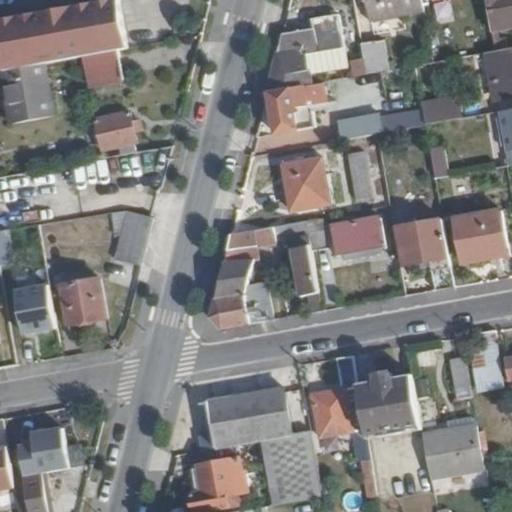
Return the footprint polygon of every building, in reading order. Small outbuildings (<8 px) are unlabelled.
[(132,46),(123,0),(101,0),(0,18),(0,27),(7,68),(42,62),(84,55),(119,49),(132,46)] [(423,12),(420,0),(365,0),(369,21),(423,12)] [(511,24),(511,0),(484,0),(489,29),(511,24)] [(343,52),(336,18),(309,23),(310,31),(280,36),(266,92),(268,92),(304,85),(316,83),(313,64),(306,65),(306,59),(343,52)] [(504,49),(501,30),(490,32),(493,51),(504,49)] [(511,97),(511,47),(504,49),(493,51),(485,53),(495,101),(511,97)] [(124,77),(119,49),(84,55),(89,83),(124,77)] [(417,65),(414,52),(364,60),(367,74),(417,65)] [(367,74),(364,60),(364,59),(352,62),(354,76),(367,74)] [(52,113),(42,62),(7,68),(0,69),(0,79),(7,121),(52,113)] [(307,104),(304,85),(268,92),(274,134),(296,131),(294,107),(307,104)] [(461,118),(457,98),(421,105),(425,124),(461,118)] [(511,108),(499,111),(509,167),(511,166),(511,108)] [(136,141),(129,113),(93,119),(100,159),(134,153),(131,142),(136,141)] [(383,132),(380,116),(331,124),(333,141),(383,132)] [(446,146),(432,149),(438,178),(452,176),(446,146)] [(356,202),(375,200),(369,152),(351,153),(356,202)] [(328,204),(320,158),(279,165),(287,211),(328,204)] [(510,248),(504,210),(456,219),(464,265),(494,259),(493,251),(510,248)] [(329,246),(324,216),(307,220),(312,249),(329,246)] [(386,248),(381,216),(332,225),(337,257),(386,248)] [(143,268),(155,219),(127,217),(116,262),(143,268)] [(312,249),(307,220),(231,234),(211,316),(224,329),(273,320),(269,290),(247,294),(248,262),(260,260),(258,247),(292,241),(301,296),(307,295),(310,314),(322,311),(312,249)] [(455,288),(443,221),(400,229),(406,265),(431,260),(437,291),(455,288)] [(107,315),(101,278),(62,284),(69,322),(107,315)] [(57,284),(18,293),(29,338),(68,329),(57,284)] [(469,355),(452,358),(457,402),(475,400),(469,355)] [(365,430),(353,356),(336,359),(341,390),(312,395),(320,438),(365,430)] [(422,431),(413,377),(393,380),(390,376),(387,374),(382,373),(379,374),(377,376),(375,384),(371,384),(380,438),(422,431)] [(290,431),(283,391),(207,404),(212,435),(196,439),(199,453),(262,443),(273,503),(320,495),(308,428),(290,431)] [(70,469),(64,429),(33,434),(34,445),(20,447),(25,477),(42,474),(70,469)] [(483,472),(476,430),(423,438),(431,481),(483,472)] [(14,482),(7,446),(0,447),(0,492),(15,489),(14,482)] [(249,488),(246,469),(242,469),(240,455),(192,464),(196,489),(189,490),(195,510),(242,502),(240,489),(249,488)] [(48,511),(42,474),(25,477),(26,480),(14,482),(15,489),(17,498),(28,496),(30,511),(48,511)]
